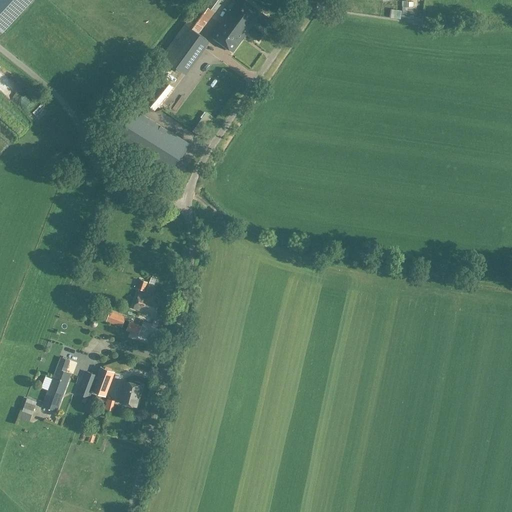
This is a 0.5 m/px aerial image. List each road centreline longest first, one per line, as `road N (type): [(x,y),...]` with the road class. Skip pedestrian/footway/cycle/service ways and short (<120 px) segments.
road 1 (unclassified): [(134,511),(189,275),(183,203)]
road 2 (unclassified): [(183,203),(104,168),(62,101),(0,48)]
road 3 (unclassified): [(183,203),(202,159),(309,0)]
